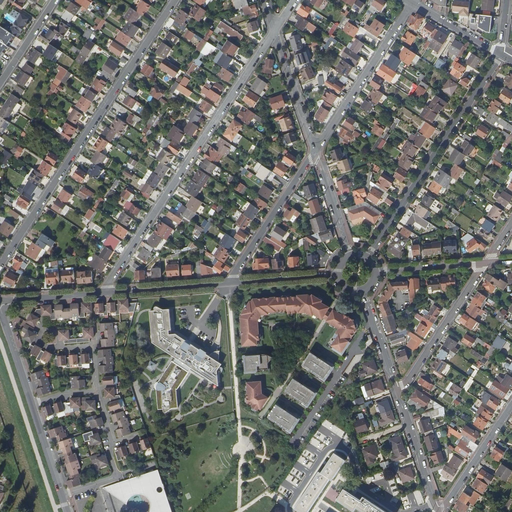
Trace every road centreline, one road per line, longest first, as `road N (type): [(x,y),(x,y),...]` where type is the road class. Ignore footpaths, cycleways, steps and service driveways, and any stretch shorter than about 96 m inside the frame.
road 1 (residential): [(0,264),(175,0)]
road 2 (unclassified): [(104,293),(275,31)]
road 3 (residential): [(501,54),(367,255)]
road 4 (residential): [(288,511),(283,498),(323,442),(350,455),(358,477),(406,509),(434,502)]
road 5 (residential): [(316,150),(412,3)]
road 6 (residential): [(228,283),(316,150)]
road 7 (residential): [(485,262),(398,394)]
road 8 (residential): [(511,405),(436,509)]
road 9 (residential): [(275,31),(316,150)]
road 10 (residential): [(104,293),(228,283)]
